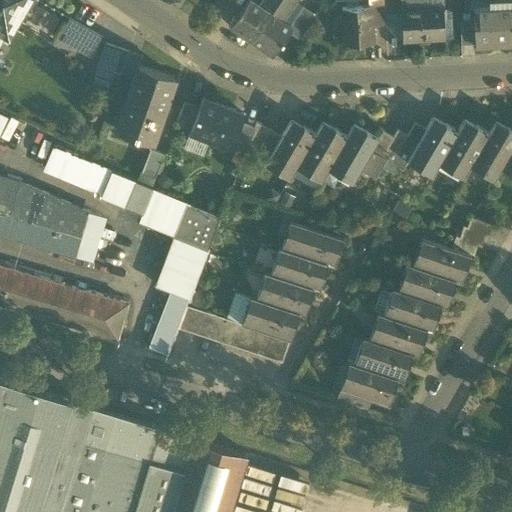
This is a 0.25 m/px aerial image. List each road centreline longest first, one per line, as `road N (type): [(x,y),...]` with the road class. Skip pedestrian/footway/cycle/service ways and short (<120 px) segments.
road 1 (residential): [(0,338),(403,463)]
road 2 (residential): [(191,47),(285,86),(511,75)]
road 3 (residential): [(511,281),(403,463)]
